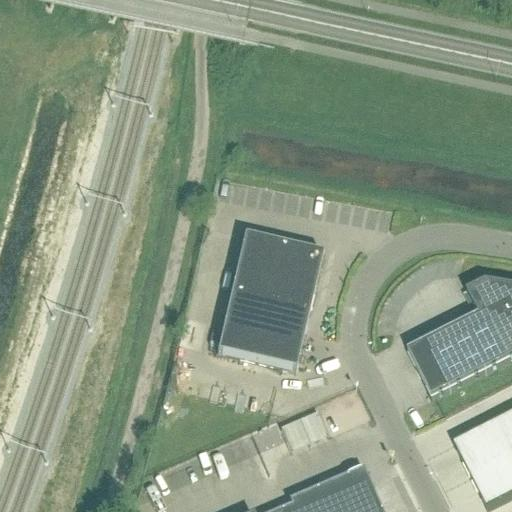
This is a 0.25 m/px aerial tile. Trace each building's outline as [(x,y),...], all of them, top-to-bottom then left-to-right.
[(322,261),(244,243),(216,360),(295,378),(322,261)] [(479,322),(408,359),(432,407),(511,365),(511,294),(486,290),(467,299),(479,322)] [(292,451),(325,437),(315,414),(282,427),(292,451)] [(511,422),(454,452),(485,511),(495,511),(511,503),(511,422)] [(378,511),(370,491),(361,496),(347,490),(344,481),(288,506),(290,511),(287,511),(378,511)]
